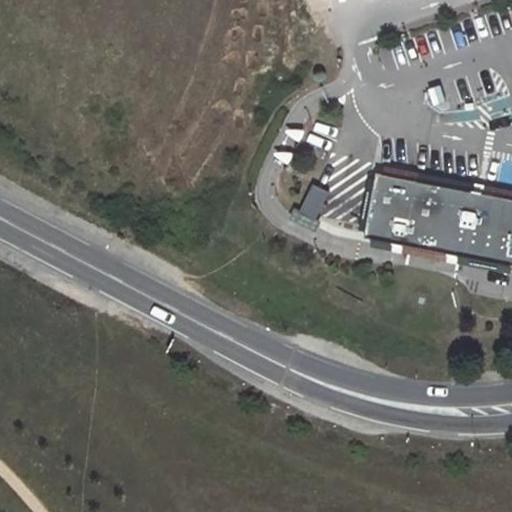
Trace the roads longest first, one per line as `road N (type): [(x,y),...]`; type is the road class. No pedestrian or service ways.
road 1 (secondary): [(238,343),(295,379),(372,410),(440,422),(511,418)]
road 2 (secondary): [(511,393),(435,397),(377,388),(238,343)]
road 3 (secondary): [(238,343),(0,218)]
